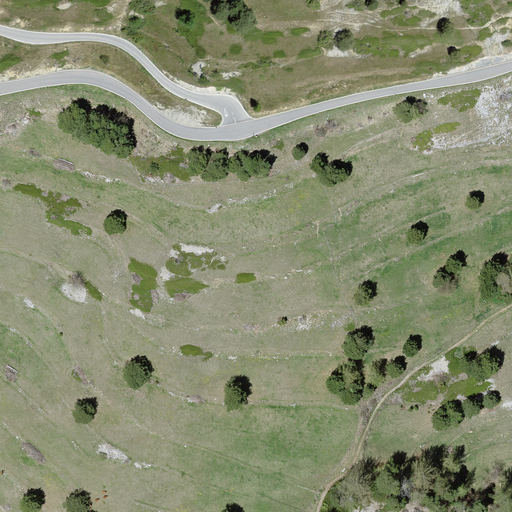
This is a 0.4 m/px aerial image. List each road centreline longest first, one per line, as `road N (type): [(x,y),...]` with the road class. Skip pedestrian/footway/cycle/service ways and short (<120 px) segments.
road 1 (tertiary): [(239,131),(511,65)]
road 2 (unclassified): [(239,131),(225,103),(174,88),(120,42),(0,29)]
road 3 (tertiary): [(0,88),(89,77),(126,91),(173,128),(239,131)]
